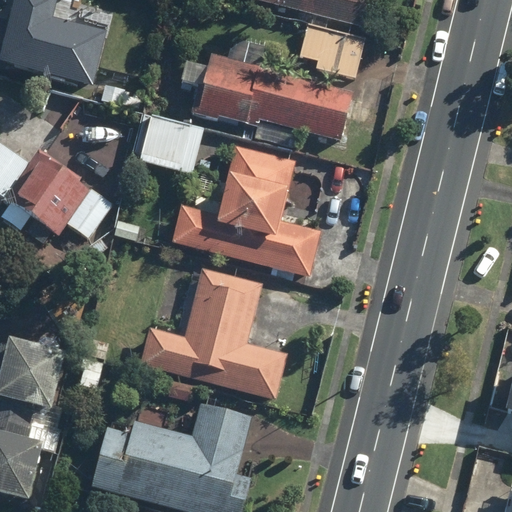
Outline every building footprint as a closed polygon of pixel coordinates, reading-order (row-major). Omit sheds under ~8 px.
[(0,69),(30,77),(31,73),(98,88),(111,30),(95,26),(99,8),(63,0),(20,0),(15,25),(0,21),(0,69)] [(243,0),(367,31),(375,0),(243,0)] [(370,39),(307,27),(300,61),(321,65),(319,75),(362,83),(370,39)] [(358,96),(216,58),(213,71),(189,65),(183,88),(199,93),(193,117),(254,133),(256,124),(345,147),(358,96)] [(210,129),(145,118),(138,165),(202,175),(210,129)] [(0,158),(9,147),(0,139),(0,158)] [(185,210),(176,248),(315,281),(326,235),(288,227),(297,190),(292,189),(298,163),(238,149),(222,219),(185,210)] [(41,155),(12,198),(44,220),(48,214),(94,245),(119,207),(41,155)] [(58,234),(14,206),(4,221),(48,249),(58,234)] [(148,229),(116,223),(112,243),(144,249),(148,229)] [(201,386),(284,402),(293,354),(253,346),(265,286),(201,274),(189,337),(158,331),(149,375),(178,380),(174,399),(197,403),(201,386)] [(22,340),(6,337),(0,362),(0,494),(36,503),(46,459),(64,463),(71,432),(59,429),(75,356),(61,353),(64,339),(48,335),(45,348),(21,343),(22,340)] [(110,430),(95,487),(185,511),(247,511),(256,480),(243,476),(259,417),(204,403),(195,439),(138,424),(135,437),(110,430)]
